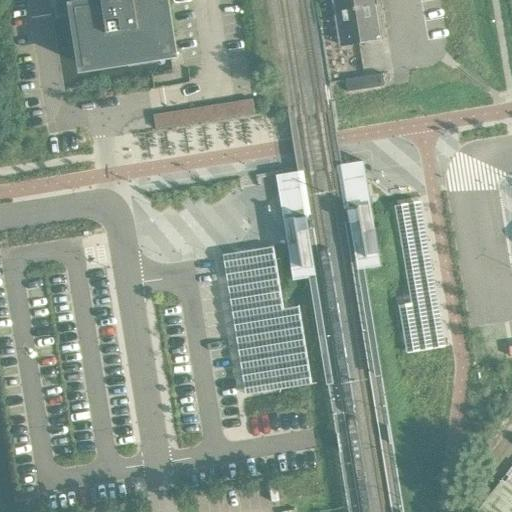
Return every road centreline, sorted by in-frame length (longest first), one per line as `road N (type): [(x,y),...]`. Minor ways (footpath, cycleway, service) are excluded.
road 1 (unclassified): [(104,203),(114,211),(129,285),(162,511)]
road 2 (unclassified): [(37,0),(55,119),(97,112)]
